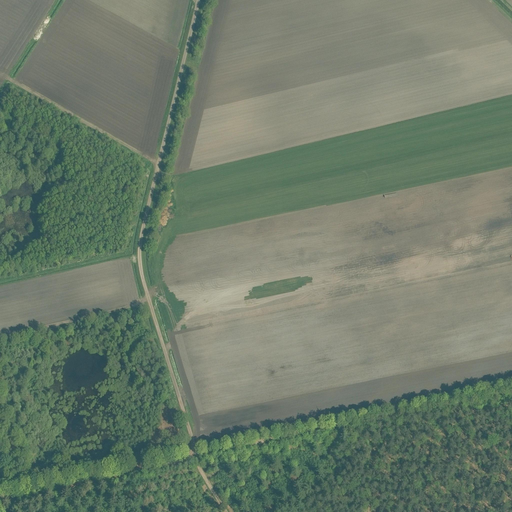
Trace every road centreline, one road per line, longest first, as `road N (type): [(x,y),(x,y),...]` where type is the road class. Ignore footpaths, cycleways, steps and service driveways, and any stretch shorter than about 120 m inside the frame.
road 1 (unclassified): [(0,497),(182,460),(193,450),(139,254),(198,0)]
road 2 (track): [(225,511),(191,454),(511,390)]
road 3 (track): [(158,163),(0,76)]
